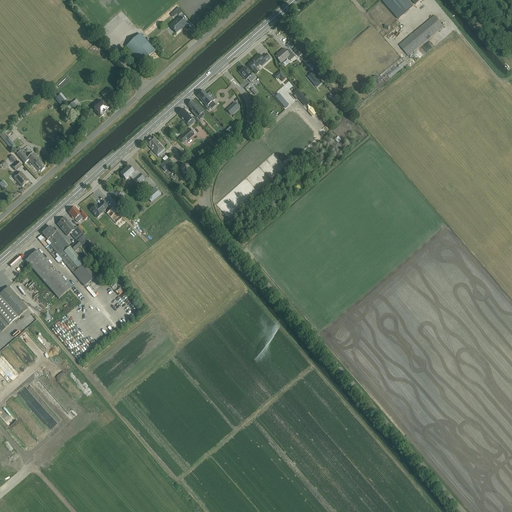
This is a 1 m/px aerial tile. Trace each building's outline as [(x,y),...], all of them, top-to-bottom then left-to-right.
[(381,0),(399,20),(413,7),(407,0),(381,0)] [(399,45),(408,56),(443,27),(434,16),(399,45)] [(176,33),(186,24),(180,17),(170,26),(176,33)] [(141,64),(143,63),(155,51),(140,34),(126,47),(141,64)] [(257,50),(263,56),(268,52),(262,46),(257,50)] [(302,55),(296,48),(293,50),(299,57),(302,55)] [(290,61),(295,57),(291,52),(288,55),(283,49),(279,52),(280,53),(275,57),(280,63),(287,57),(290,61)] [(255,74),(256,74),(258,72),(258,71),(255,68),(260,64),(261,66),(269,59),(266,54),(261,58),(258,55),(255,58),(255,59),(247,65),(252,71),(252,70),(255,74)] [(250,82),(255,78),(252,74),(251,75),(244,67),(238,72),(245,80),(247,79),(250,82)] [(280,71),(269,80),(272,84),(279,78),(284,84),(288,80),(280,71)] [(322,83),(315,74),(309,79),(307,81),(309,83),(311,81),(316,88),(322,83)] [(70,82),(69,81),(72,79),(69,76),(59,85),(64,89),(67,86),(66,86),(70,82)] [(105,99),(113,93),(109,88),(101,94),(105,99)] [(303,104),(307,101),(297,90),(293,93),(295,95),(293,96),(296,100),(298,98),(303,104)] [(208,105),(215,100),(209,93),(207,95),(203,91),(197,97),(206,107),(205,108),(208,111),(211,109),(208,105)] [(278,95),(275,97),(285,108),(288,106),(278,95)] [(197,118),(203,112),(198,106),(197,107),(192,101),(188,106),(192,111),(191,112),(197,118)] [(219,101),(215,105),(221,112),(225,108),(219,101)] [(101,117),(101,116),(103,117),(104,115),(104,114),(109,109),(103,102),(94,109),(101,117)] [(69,114),(77,108),(73,103),(65,109),(69,114)] [(230,107),(226,110),(231,115),(235,112),(239,108),(234,103),(230,107)] [(314,115),(317,111),(313,106),(309,109),(314,115)] [(187,124),(192,119),(188,113),(187,114),(184,110),(178,114),(187,124)] [(236,133),(230,127),(226,131),(232,137),(236,133)] [(180,137),(178,139),(182,144),(185,142),(187,140),(188,140),(195,134),(189,128),(182,134),(183,135),(180,137)] [(156,156),(160,152),(164,149),(153,137),(145,143),(156,156)] [(220,137),(216,140),(223,148),(227,144),(220,137)] [(23,153),(25,151),(23,149),(16,154),(25,164),(29,160),(23,153)] [(45,166),(35,155),(34,153),(28,158),(39,172),(40,171),(41,172),(45,168),(44,167),(45,166)] [(13,164),(18,161),(14,155),(9,157),(13,164)] [(165,172),(173,165),(168,158),(160,166),(165,172)] [(15,171),(21,166),(18,162),(12,167),(15,171)] [(183,165),(181,167),(181,171),(183,173),(186,174),(189,172),(189,169),(187,166),(183,165)] [(137,185),(144,179),(140,174),(135,178),(132,174),(134,172),(129,167),(120,174),(125,180),(129,176),(137,185)] [(22,187),(28,181),(24,177),(24,176),(21,172),(14,178),(22,187)] [(151,203),(160,195),(154,188),(145,196),(151,203)] [(90,210),(97,218),(103,213),(102,212),(108,206),(104,201),(99,206),(98,208),(96,205),(90,210)] [(74,219),(74,220),(75,219),(77,222),(82,218),(84,220),(87,217),(83,212),(80,214),(75,208),(73,209),(71,210),(71,211),(68,213),(72,217),(72,218),(73,219),(74,219)] [(113,208),(106,214),(115,224),(122,218),(113,208)] [(61,228),(61,229),(62,230),(62,231),(67,236),(70,234),(75,240),(82,233),(77,228),(75,229),(68,221),(67,222),(65,219),(58,225),(60,228),(61,228)] [(80,225),(77,227),(84,234),(86,232),(80,225)] [(57,231),(55,232),(50,227),(46,230),(78,269),(84,264),(57,231)] [(78,269),(46,230),(42,233),(47,240),(51,244),(50,246),(73,273),(78,269)] [(81,246),(77,241),(71,247),(75,251),(81,246)] [(58,299),(71,288),(38,251),(26,262),(58,299)] [(84,264),(78,269),(73,273),(84,286),(95,278),(84,264)] [(111,272),(104,266),(102,269),(104,271),(102,272),(107,276),(111,272)] [(101,283),(103,282),(90,267),(88,269),(101,283)] [(0,330),(1,332),(27,309),(8,287),(0,294),(0,330)] [(86,350),(91,346),(87,341),(82,345),(86,350)] [(14,348),(18,352),(23,347),(19,343),(14,348)]
